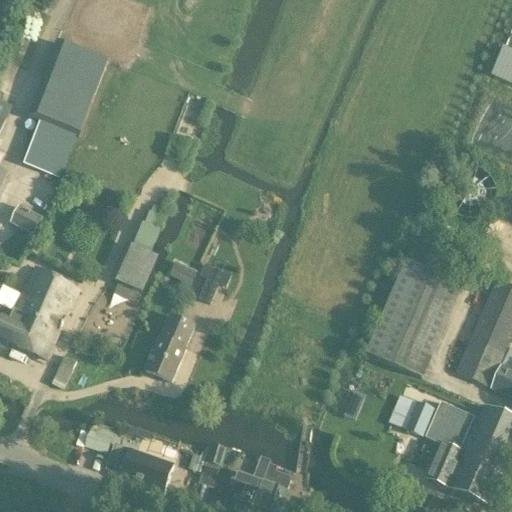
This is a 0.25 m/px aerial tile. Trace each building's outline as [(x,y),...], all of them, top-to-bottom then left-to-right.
[(56,83),(24,166),(59,180),(75,137),(79,139),(108,63),(84,54),(93,33),(63,21),(54,44),(57,45),(44,78),(56,83)] [(511,85),(511,52),(504,49),(492,77),(511,85)] [(465,215),(498,214),(496,174),(463,175),(465,215)] [(202,198),(193,216),(217,229),(227,211),(202,198)] [(35,237),(43,222),(18,209),(10,225),(35,237)] [(153,210),(150,218),(159,221),(162,214),(153,210)] [(147,216),(142,228),(154,233),(159,221),(150,218),(147,216)] [(141,228),(132,249),(149,256),(158,235),(154,233),(142,228),(141,228)] [(429,267),(435,249),(418,244),(412,262),(429,267)] [(141,295),(156,259),(149,256),(132,249),(130,248),(115,284),(118,286),(138,294),(141,295)] [(198,274),(176,264),(170,278),(191,288),(198,274)] [(422,381),(462,289),(407,265),(367,357),(422,381)] [(208,282),(200,302),(211,307),(219,287),(226,290),(232,278),(206,267),(201,279),(208,282)] [(36,269),(14,313),(50,330),(37,357),(47,363),(59,334),(66,321),(79,293),(36,269)] [(511,288),(497,282),(457,374),(511,398),(511,353),(510,353),(506,363),(502,361),(511,338),(511,288)] [(118,286),(113,300),(133,307),(138,294),(118,286)] [(0,321),(0,338),(37,357),(50,330),(14,313),(9,323),(1,320),(0,321)] [(160,340),(145,374),(172,385),(186,352),(185,351),(195,328),(170,318),(160,341),(160,340)] [(64,392),(76,364),(64,359),(52,387),(64,392)] [(400,398),(389,424),(408,432),(422,438),(433,412),(418,406),(400,398)] [(425,441),(432,444),(442,448),(428,481),(438,486),(439,490),(444,492),(448,490),(450,491),(459,469),(454,466),(459,454),(475,419),(441,405),(425,441)] [(459,469),(450,491),(490,508),(511,457),(511,420),(485,409),(459,469)] [(348,410),(344,418),(355,423),(358,415),(348,410)] [(92,430),(86,450),(107,457),(115,433),(100,428),(92,430)] [(226,452),(212,447),(207,463),(221,468),(226,452)] [(129,453),(119,481),(164,497),(174,468),(129,453)] [(206,463),(194,459),(190,472),(202,476),(206,463)] [(270,466),(266,475),(252,511),(288,511),(282,508),(292,482),(290,478),(276,473),(278,469),(270,466)] [(252,511),(266,475),(259,473),(256,474),(254,480),(237,474),(222,511),(252,511)]
